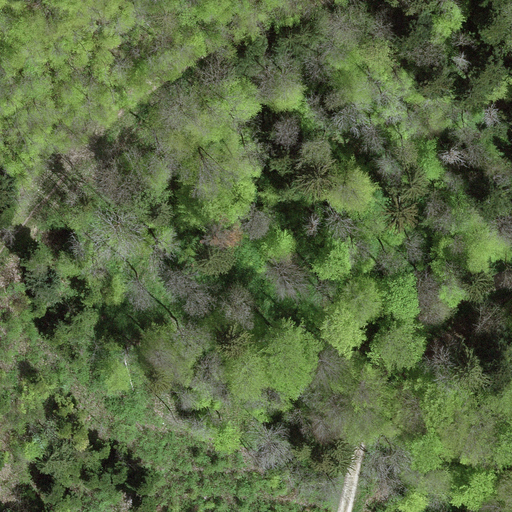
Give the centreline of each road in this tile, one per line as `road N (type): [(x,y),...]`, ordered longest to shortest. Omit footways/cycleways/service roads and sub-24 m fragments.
road 1 (track): [(316,0),(256,20),(125,104),(0,254)]
road 2 (track): [(343,511),(369,404),(401,333),(422,311),(511,277)]
